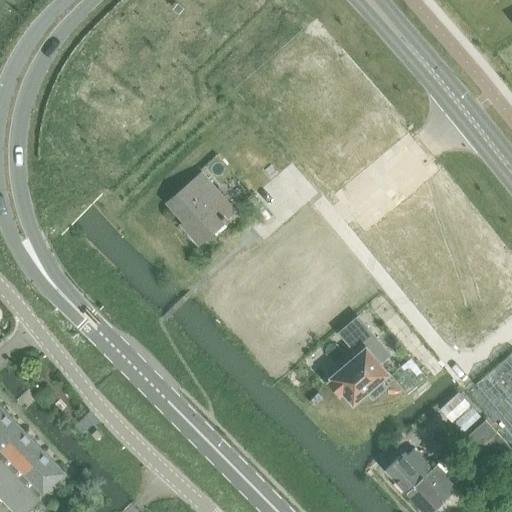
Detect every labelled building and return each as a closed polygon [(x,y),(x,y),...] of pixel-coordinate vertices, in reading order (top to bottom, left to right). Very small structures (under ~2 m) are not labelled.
[(215,142),(303,250),(365,201),(276,92),(215,142)] [(201,172),(166,202),(182,221),(179,223),(197,244),(198,246),(226,221),(224,219),(233,211),(220,195),(201,172)] [(333,379),(329,382),(339,394),(343,391),(353,403),(366,392),(372,399),(386,387),(380,380),(389,373),(381,363),(391,355),(366,326),(347,342),(358,355),(331,377),(333,379)] [(511,352),(476,384),(511,426),(511,352)] [(410,358),(390,374),(407,394),(426,378),(410,358)] [(459,394),(440,412),(450,422),(469,404),(459,394)] [(0,458),(26,434),(0,406),(0,458)] [(471,407),(454,423),(464,433),(481,417),(471,407)] [(474,429),(467,436),(478,449),(494,467),(511,450),(511,449),(485,420),(474,429)] [(0,458),(0,497),(13,511),(27,511),(39,501),(37,498),(63,473),(26,434),(0,458)] [(404,451),(384,470),(406,492),(431,469),(412,449),(407,454),(404,451)] [(431,469),(406,492),(424,511),(429,511),(457,486),(456,485),(467,474),(448,454),(448,453),(442,459),(436,464),(434,467),(431,469)]
